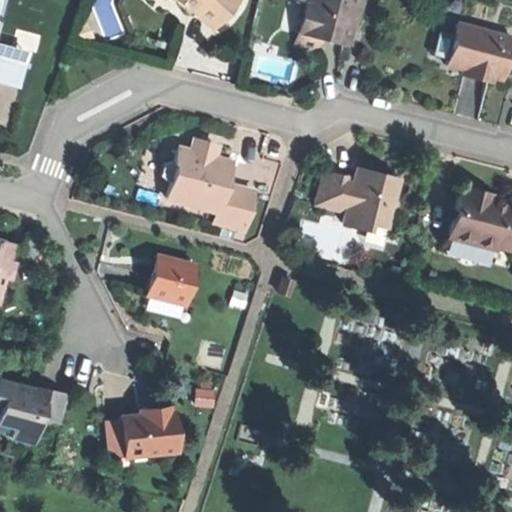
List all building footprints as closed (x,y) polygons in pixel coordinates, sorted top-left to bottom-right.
[(192,0),(190,3),(214,23),(233,0),(192,0)] [(359,0),(301,0),(292,38),(314,43),(316,36),(328,39),(339,41),(344,19),(355,16),(359,0)] [(509,31),(457,18),(454,30),(448,55),(447,61),(463,64),(461,70),(473,74),(486,77),(490,64),(500,66),(508,54),(504,49),(509,31)] [(434,51),(448,55),(454,30),(440,26),(434,51)] [(18,49),(0,44),(0,79),(9,82),(18,49)] [(193,134),(192,140),(213,146),(215,139),(203,136),(193,134)] [(213,146),(192,140),(190,147),(177,144),(172,161),(164,159),(160,175),(170,178),(167,192),(203,201),(207,200),(219,205),(216,217),(246,224),(255,187),(225,180),(231,157),(212,152),(213,146)] [(326,168),(317,199),(345,207),(342,218),(367,225),(369,218),(385,223),(389,209),(400,202),(392,200),(399,174),(377,168),(376,173),(366,170),(356,167),(353,175),(326,168)] [(511,244),(511,203),(501,201),(489,197),(491,190),(464,183),(463,186),(461,185),(449,232),(496,244),(497,241),(511,244)] [(504,261),(507,249),(470,241),(468,254),(504,261)] [(0,285),(3,274),(7,261),(11,246),(0,242),(0,285)] [(194,261),(155,252),(151,271),(146,289),(185,298),(194,261)] [(7,261),(3,274),(11,276),(12,271),(14,264),(7,261)] [(275,280),(271,293),(286,297),(289,284),(275,280)] [(40,412),(60,418),(68,390),(41,382),(38,390),(27,387),(23,386),(24,381),(0,374),(0,397),(1,398),(0,400),(0,416),(16,421),(13,431),(34,437),(40,412)] [(121,413),(122,417),(126,450),(127,453),(180,446),(174,401),(153,403),(140,405),(141,410),(121,413)] [(126,450),(122,417),(106,419),(111,452),(126,450)]
